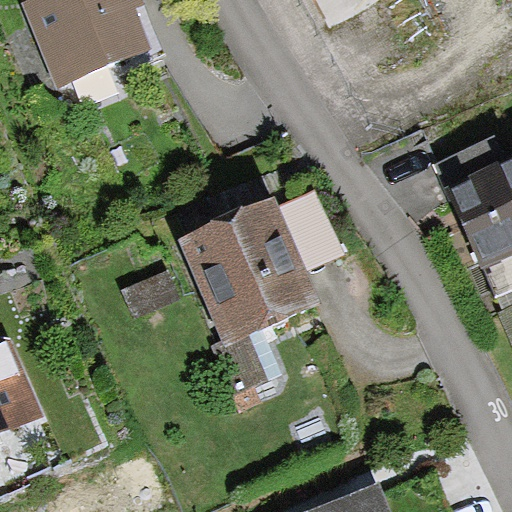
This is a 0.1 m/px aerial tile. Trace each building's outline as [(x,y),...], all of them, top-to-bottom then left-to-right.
[(140,0),(51,0),(22,12),(58,99),(154,60),(137,19),(147,15),(140,0)] [(370,0),(309,0),(321,24),(370,0)] [(496,142),(434,170),(447,199),(509,172),(496,142)] [(447,199),(496,307),(511,299),(511,170),(509,172),(447,199)] [(316,194),(180,253),(221,346),(211,350),(233,401),(269,386),(253,348),(322,319),(304,277),(344,260),(316,194)] [(170,275),(123,295),(136,324),(182,304),(170,275)] [(511,347),(511,311),(499,317),(511,347)] [(0,441),(45,422),(11,344),(0,340),(0,441)] [(388,511),(380,491),(327,511),(388,511)]
